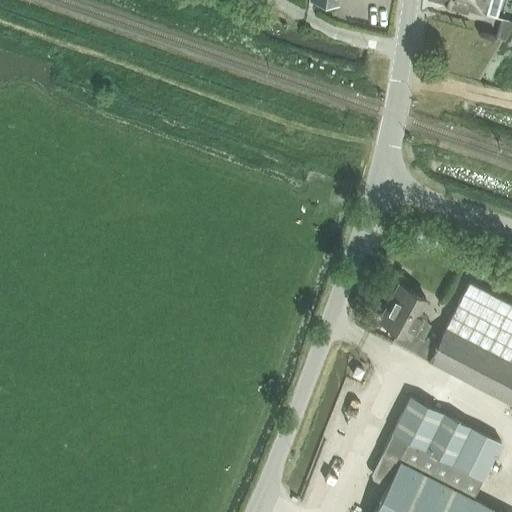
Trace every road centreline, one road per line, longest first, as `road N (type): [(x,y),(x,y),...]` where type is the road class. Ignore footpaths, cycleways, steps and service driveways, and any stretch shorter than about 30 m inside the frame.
road 1 (unclassified): [(262,511),(381,176)]
road 2 (tertiary): [(381,176),(409,0)]
road 3 (tertiary): [(511,223),(381,176)]
